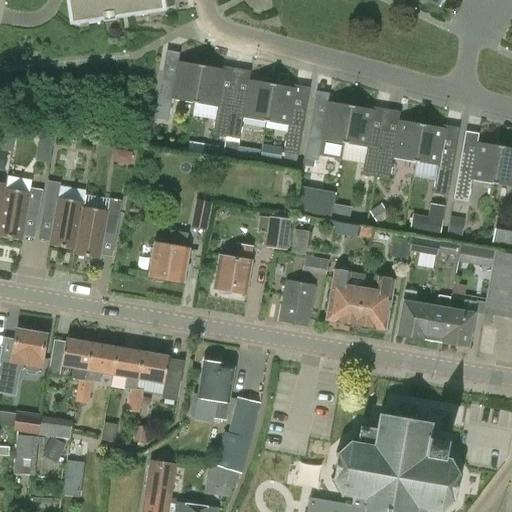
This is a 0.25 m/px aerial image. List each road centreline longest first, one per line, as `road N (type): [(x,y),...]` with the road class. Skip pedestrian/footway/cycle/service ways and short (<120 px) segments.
road 1 (tertiary): [(511,380),(0,291)]
road 2 (residential): [(459,93),(223,34),(199,0)]
